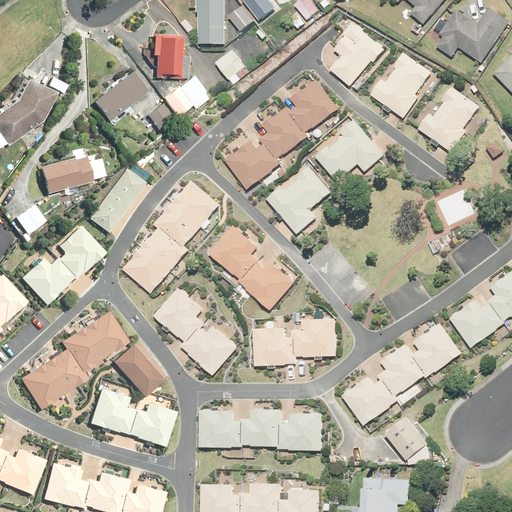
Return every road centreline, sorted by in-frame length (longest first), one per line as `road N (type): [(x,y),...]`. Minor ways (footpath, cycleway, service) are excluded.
road 1 (residential): [(199,155),(371,348)]
road 2 (residential): [(0,400),(57,434),(185,472)]
road 3 (residential): [(190,393),(315,389),(371,348)]
road 4 (residential): [(308,60),(444,171)]
road 5 (residential): [(371,348),(511,250)]
road 6 (residential): [(110,281),(154,196),(199,155)]
road 7 (residential): [(0,382),(110,281)]
road 8 (residential): [(199,155),(308,60)]
road 9 (residential): [(190,393),(110,281)]
